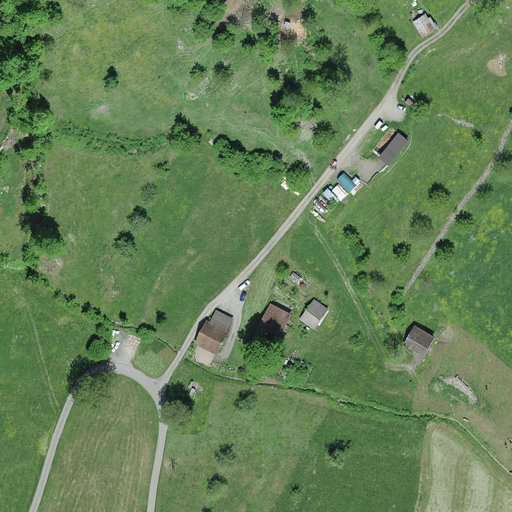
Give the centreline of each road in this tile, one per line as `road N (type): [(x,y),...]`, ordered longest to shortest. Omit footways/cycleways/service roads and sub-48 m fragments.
road 1 (track): [(156,393),(197,328),(328,174),(411,57),(466,5)]
road 2 (track): [(151,511),(161,405),(143,380),(109,369),(83,380),(70,399),(32,511)]
